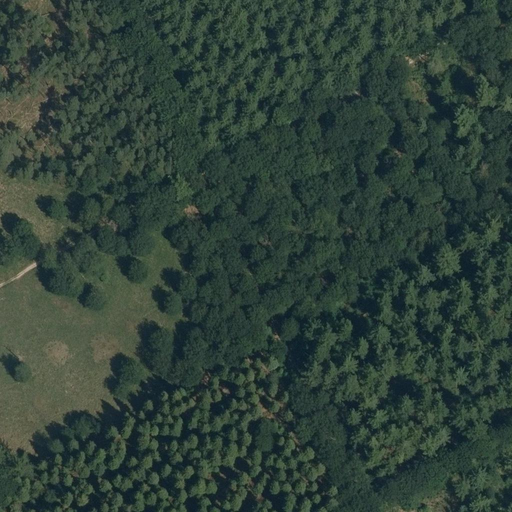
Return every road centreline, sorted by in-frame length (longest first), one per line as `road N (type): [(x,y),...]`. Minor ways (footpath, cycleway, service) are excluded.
road 1 (track): [(342,511),(362,505),(115,0)]
road 2 (track): [(199,176),(440,48)]
road 3 (track): [(365,511),(362,505),(511,433)]
